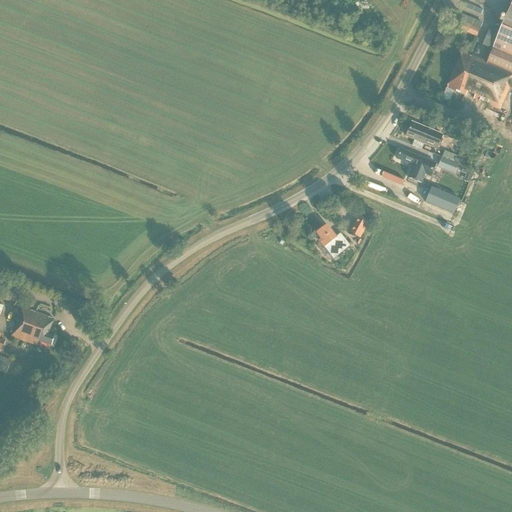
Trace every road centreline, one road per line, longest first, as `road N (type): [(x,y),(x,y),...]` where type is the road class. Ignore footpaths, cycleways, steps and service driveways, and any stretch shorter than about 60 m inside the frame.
road 1 (tertiary): [(59,492),(67,399),(121,315),(192,248),(345,165),(393,104),(447,0)]
road 2 (tertiary): [(203,511),(59,492)]
